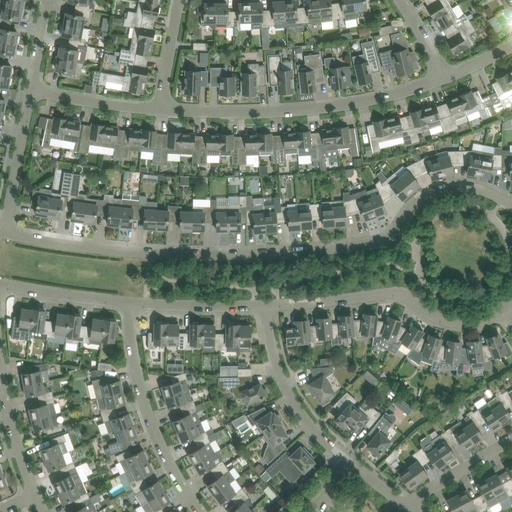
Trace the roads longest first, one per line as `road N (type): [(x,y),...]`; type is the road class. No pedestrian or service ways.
road 1 (residential): [(511,202),(465,185),(439,187),(364,243),(236,253),(80,246),(4,233)]
road 2 (residential): [(446,76),(369,100),(257,112),(160,110)]
road 3 (residential): [(263,306),(395,294),(454,321),(505,309)]
road 4 (residential): [(205,511),(169,464),(134,389),(129,302)]
road 5 (residential): [(338,455),(284,406),(270,371),(263,306)]
road 6 (residential): [(30,90),(4,233)]
road 7 (residential): [(34,493),(13,436),(0,361)]
road 8 (residential): [(129,302),(263,306)]
road 9 (residential): [(398,504),(511,436)]
road 10 (residential): [(160,110),(30,90)]
road 11 (residential): [(0,283),(129,302)]
